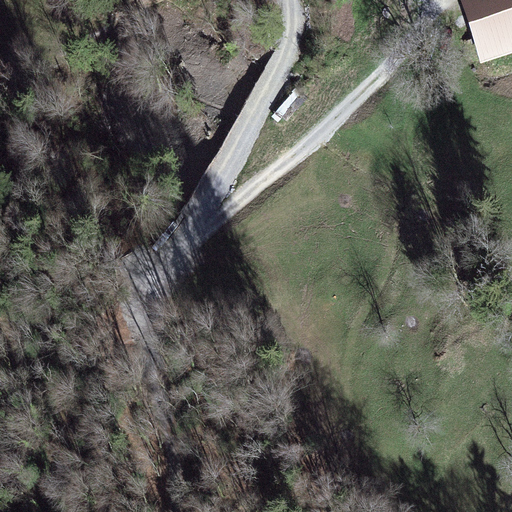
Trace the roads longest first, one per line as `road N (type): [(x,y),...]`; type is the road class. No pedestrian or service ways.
road 1 (track): [(359,511),(346,488),(345,391),(397,232),(411,159),(431,108),(472,77),(511,62)]
road 2 (track): [(189,235),(368,93),(447,0)]
road 3 (track): [(189,235),(155,331),(174,511)]
road 4 (track): [(289,0),(286,65),(189,235)]
road 5 (track): [(511,398),(466,442),(415,511)]
